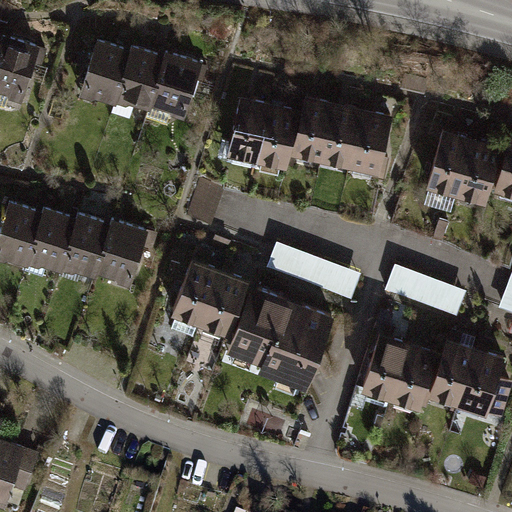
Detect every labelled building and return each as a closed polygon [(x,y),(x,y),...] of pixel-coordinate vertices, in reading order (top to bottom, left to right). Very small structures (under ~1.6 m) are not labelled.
[(83,87),(186,115),(201,58),(99,30),(83,87)] [(0,90),(26,97),(39,41),(0,32),(0,90)] [(384,167),(397,107),(308,87),(303,106),(242,92),(229,150),(291,163),(294,147),(384,167)] [(511,187),(511,128),(507,141),(444,123),(428,181),(490,198),(494,183),(511,187)] [(224,185),(199,176),(186,213),(211,222),(224,185)] [(131,274),(148,220),(115,210),(114,215),(80,205),(78,209),(47,199),(46,203),(11,193),(0,227),(0,251),(30,260),(31,255),(63,265),(65,260),(97,270),(99,264),(131,274)] [(357,291),(367,264),(283,234),(273,261),(357,291)] [(256,270),(193,248),(171,307),(232,329),(227,343),(263,356),(260,365),(309,382),(335,310),(252,280),(256,270)] [(391,287),(465,307),(472,279),(398,259),(391,287)] [(443,344),(383,324),(362,386),(422,406),(428,389),(489,410),(509,352),(447,331),(443,344)] [(0,494),(9,497),(25,440),(0,432),(0,424),(4,411),(0,409),(0,494)]
